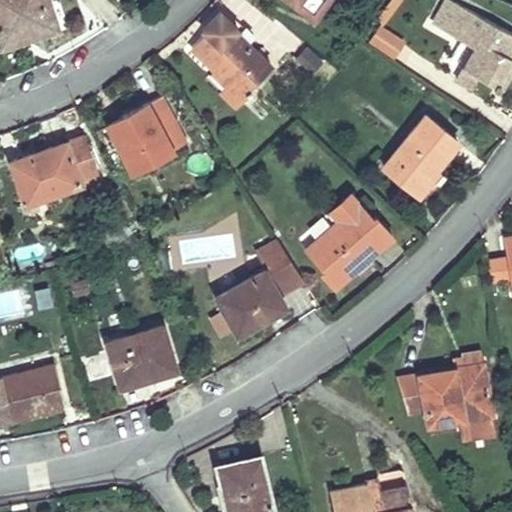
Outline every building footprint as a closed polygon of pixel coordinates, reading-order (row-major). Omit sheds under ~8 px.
[(0,0),(0,46),(21,40),(19,34),(57,22),(49,0),(0,0)] [(324,4),(317,0),(297,0),(294,5),(292,7),(313,21),(324,4)] [(443,0),(433,20),(474,45),(471,50),(454,80),(469,88),(475,76),(496,88),(511,60),(511,58),(506,55),(511,45),(511,33),(451,0),(443,0)] [(205,32),(191,46),(213,68),(211,70),(227,88),(221,94),(234,108),(257,85),(253,81),(270,65),(247,41),(244,43),(233,33),(238,28),(218,9),(200,27),(205,32)] [(429,26),(471,50),(474,45),(433,20),(429,26)] [(393,58),(404,39),(377,23),(366,42),(393,58)] [(115,133),(133,170),(174,149),(164,132),(178,124),(163,95),(124,115),(130,126),(115,133)] [(455,140),(422,114),(382,164),(414,191),(455,140)] [(130,126),(124,115),(109,123),(115,133),(130,126)] [(83,134),(12,159),(25,200),(80,180),(75,166),(92,160),(83,134)] [(319,270),(333,287),(355,267),(357,269),(369,259),(366,257),(390,235),(374,217),(371,219),(349,193),(329,210),(337,218),(305,246),(322,267),(319,270)] [(302,279),(276,239),(254,251),(264,268),(278,293),(302,279)] [(510,278),(507,257),(486,260),(490,281),(510,278)] [(236,332),(285,304),(278,293),(264,268),(215,295),(236,332)] [(84,280),(71,283),(74,293),(87,290),(84,280)] [(163,324),(108,341),(120,383),(176,366),(163,324)] [(55,362),(0,373),(0,418),(65,404),(55,362)] [(399,376),(404,410),(420,408),(423,423),(490,413),(484,368),(455,373),(455,367),(399,376)] [(272,511),(259,453),(216,463),(226,511),(272,511)] [(411,511),(411,509),(406,487),(369,495),(367,484),(329,493),(333,511),(411,511)]
